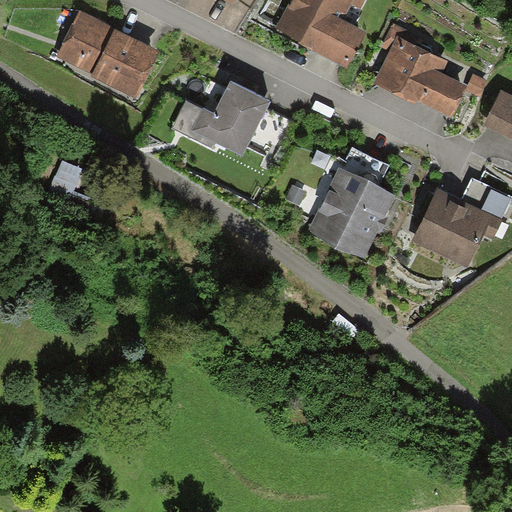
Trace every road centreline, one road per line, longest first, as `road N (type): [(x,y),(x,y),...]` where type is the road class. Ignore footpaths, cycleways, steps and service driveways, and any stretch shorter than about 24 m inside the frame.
road 1 (residential): [(511,450),(379,324),(289,257),(0,69)]
road 2 (residential): [(136,0),(478,163)]
